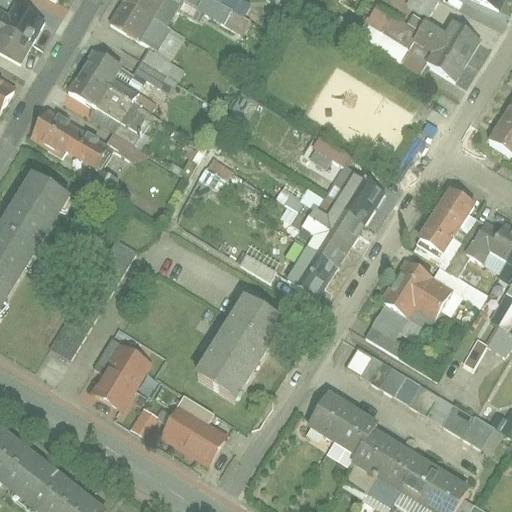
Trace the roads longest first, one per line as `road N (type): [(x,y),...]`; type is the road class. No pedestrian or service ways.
road 1 (residential): [(219,511),(448,154)]
road 2 (residential): [(0,381),(214,511)]
road 3 (residential): [(0,160),(97,0)]
road 4 (residential): [(448,154),(511,51)]
